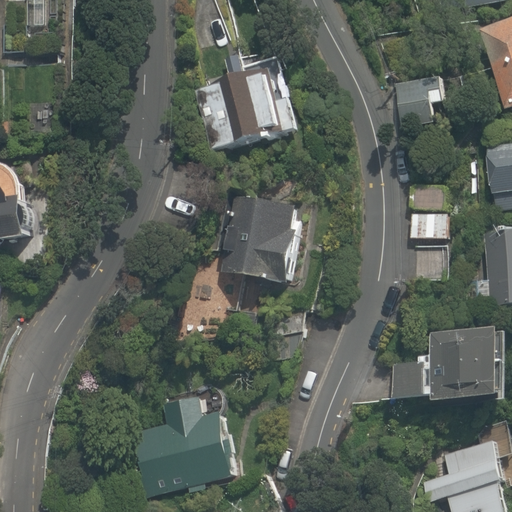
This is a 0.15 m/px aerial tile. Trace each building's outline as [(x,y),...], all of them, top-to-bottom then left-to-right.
[(511,0),(443,0),(446,13),(511,3),(511,0)] [(511,26),(489,33),(511,106),(511,26)] [(202,94),(218,156),(304,134),(296,102),(286,104),(278,71),(228,84),(229,87),(202,94)] [(403,88),(410,131),(442,127),(439,107),(453,105),(449,81),(403,88)] [(63,101),(25,102),(25,145),(64,144),(63,101)] [(511,152),(499,154),(505,215),(511,214),(511,152)] [(0,243),(36,239),(32,199),(18,201),(16,195),(8,186),(0,184),(0,243)] [(417,210),(452,212),(454,190),(419,188),(417,210)] [(226,276),(297,286),(305,233),(298,232),(302,208),(237,198),(226,276)] [(415,240),(455,242),(456,218),(416,216),(415,240)] [(511,235),(496,238),(502,280),(467,284),(472,323),(511,318),(511,235)] [(451,253),(408,250),(404,304),(447,307),(451,253)] [(242,297),(207,278),(184,318),(219,338),(242,297)] [(264,337),(307,334),(310,307),(269,303),(264,337)] [(266,314),(246,311),(231,319),(228,332),(263,336),(266,314)] [(443,399),(443,405),(511,401),(511,337),(511,333),(440,336),(441,358),(427,359),(428,365),(398,367),(400,401),(443,399)] [(136,465),(142,498),(194,488),(195,493),(213,490),(212,485),(242,479),(237,456),(243,456),(239,434),(232,435),(228,412),(208,416),(205,398),(168,404),(172,425),(138,431),(144,463),(136,465)] [(431,509),(457,501),(460,511),(511,511),(511,454),(477,465),(473,451),(428,464),(433,483),(424,485),(431,509)] [(231,485),(245,511),(286,511),(269,477),(231,485)]
